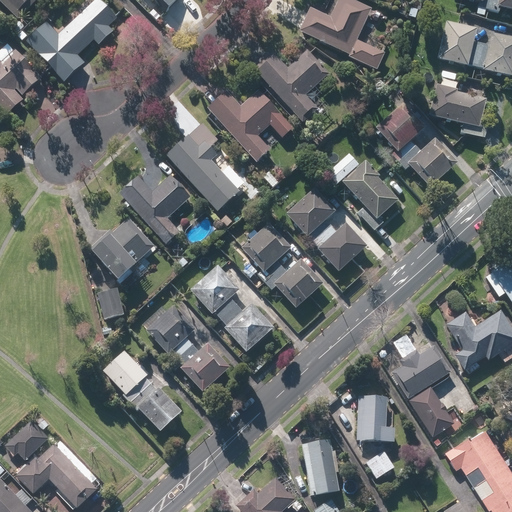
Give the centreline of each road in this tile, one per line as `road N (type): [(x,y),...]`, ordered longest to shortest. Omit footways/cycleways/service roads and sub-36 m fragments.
road 1 (secondary): [(511,185),(155,511)]
road 2 (residential): [(248,0),(104,137),(56,161)]
